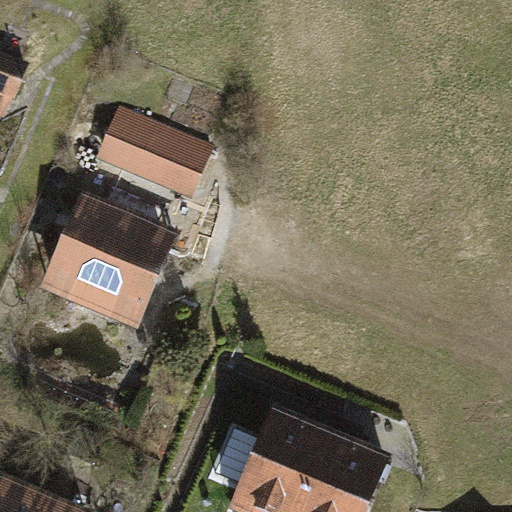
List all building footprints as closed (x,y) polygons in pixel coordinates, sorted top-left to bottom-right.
[(0,106),(16,113),(29,82),(0,70),(0,106)] [(113,148),(206,187),(217,162),(123,122),(113,148)] [(65,274),(164,316),(197,236),(99,195),(65,274)] [(323,440),(283,424),(248,511),(309,511),(336,445),(323,440)] [(351,451),(336,445),(309,511),(370,511),(389,465),(351,451)] [(76,476),(117,492),(129,462),(88,446),(76,476)] [(44,511),(50,499),(0,480),(0,511),(44,511)] [(84,511),(50,499),(44,511),(84,511)]
